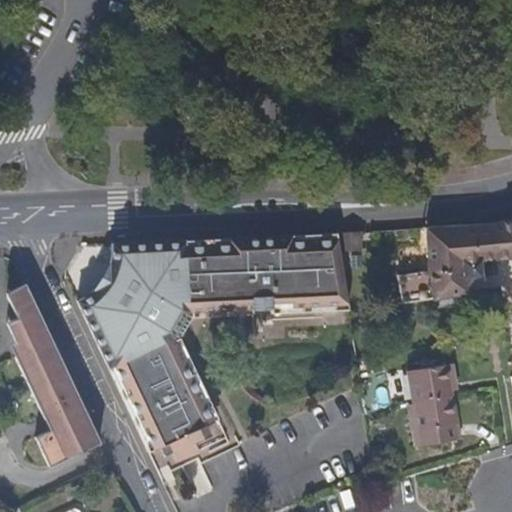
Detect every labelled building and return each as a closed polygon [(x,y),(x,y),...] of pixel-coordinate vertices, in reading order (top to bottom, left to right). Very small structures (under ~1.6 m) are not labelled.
[(488,224),(425,228),(427,270),(396,274),(400,305),(468,293),(465,277),(474,276),(479,268),(478,259),(511,257),(511,217),(509,219),(488,224)] [(348,310),(339,252),(336,233),(110,244),(110,248),(109,256),(108,262),(91,291),(88,293),(84,295),(77,299),(157,471),(226,438),(178,338),(191,318),(348,310)] [(361,251),(360,233),(336,233),(339,252),(361,251)] [(99,441),(28,288),(19,292),(21,338),(17,340),(23,352),(15,356),(44,419),(52,415),(57,426),(35,437),(48,466),(62,460),(82,451),(84,450),(99,443),(99,441)] [(21,338),(19,292),(8,297),(18,317),(9,322),(17,340),(21,338)] [(452,391),(451,384),(456,383),(452,364),(407,371),(413,411),(408,411),(414,448),(460,440),(457,424),(452,391)]
